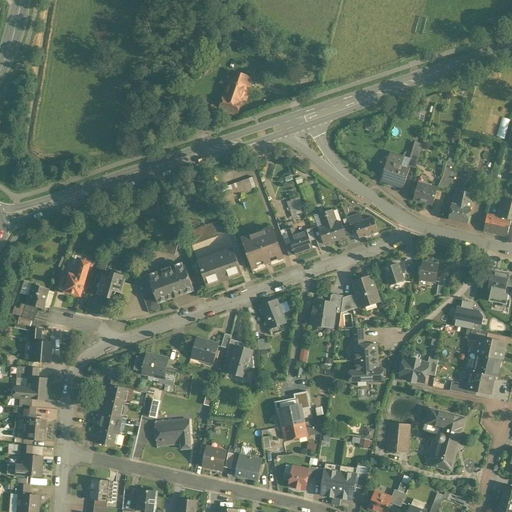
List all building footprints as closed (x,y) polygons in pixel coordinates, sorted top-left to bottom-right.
[(232,70),(218,109),(238,116),(251,77),(232,70)] [(423,144),(415,142),(410,161),(408,166),(416,169),(423,144)] [(402,159),(390,154),(387,161),(400,166),(402,159)] [(410,161),(402,159),(400,166),(407,168),(408,166),(410,161)] [(400,166),(387,161),(382,178),(395,183),(394,185),(403,188),(405,184),(410,169),(407,168),(400,166)] [(448,162),(444,177),(451,179),(453,171),(455,164),(448,162)] [(458,172),(453,171),(451,179),(448,191),(455,193),(456,190),(462,191),(464,179),(457,177),(458,172)] [(255,177),(219,190),(223,202),(259,189),(255,177)] [(451,179),(444,177),(444,179),(441,189),(448,191),(451,179)] [(496,182),(489,180),(485,194),(493,196),(496,182)] [(437,188),(419,183),(417,191),(414,200),(433,205),(438,189),(438,188),(437,188)] [(462,191),(456,190),(455,193),(453,204),(471,208),(474,194),(462,191)] [(511,198),(502,196),(497,216),(511,220),(511,219),(511,198)] [(299,197),(288,202),(293,216),(300,213),(298,208),(303,206),(299,197)] [(152,203),(151,205),(146,204),(144,212),(159,216),(162,208),(156,206),(157,204),(152,203)] [(453,204),(452,204),(449,220),(468,224),(471,208),(453,204)] [(333,209),(326,212),(330,225),(337,223),(333,209)] [(326,212),(319,214),(323,227),(330,225),(326,212)] [(361,213),(347,218),(353,234),(358,233),(355,223),(363,221),(361,213)] [(497,216),(488,214),(484,232),(507,237),(511,220),(497,216)] [(363,221),(355,223),(358,233),(360,239),(379,232),(373,217),(363,221)] [(223,220),(187,233),(192,246),(228,233),(223,220)] [(337,223),(330,225),(335,240),(346,236),(343,227),(341,221),(337,223)] [(320,228),(319,229),(324,244),(325,244),(335,240),(330,225),(323,227),(320,228)] [(352,235),(349,225),(343,227),(346,236),(346,237),(352,235)] [(319,226),(312,228),(315,235),(316,240),(319,248),(325,246),(325,244),(324,244),(319,229),(320,228),(319,226)] [(272,228),(243,239),(254,269),(283,258),(272,228)] [(289,229),(287,230),(290,237),(297,235),(295,228),(294,228),(289,229)] [(287,230),(287,229),(280,231),(285,245),(291,243),(289,238),(290,237),(287,230)] [(290,237),(289,238),(291,243),(295,254),(313,248),(311,242),(309,237),(307,232),(297,235),(290,237)] [(178,243),(161,238),(157,251),(175,256),(178,243)] [(291,243),(285,245),(289,256),(295,254),(291,243)] [(234,250),(198,263),(206,286),(216,283),(242,273),(234,250)] [(78,276),(70,273),(69,277),(65,290),(65,291),(81,296),(86,278),(90,263),(81,260),(80,266),(81,266),(78,276)] [(439,265),(423,262),(420,279),(436,282),(439,265)] [(107,265),(102,263),(98,274),(103,276),(104,276),(105,270),(107,265)] [(399,264),(384,269),(390,285),(404,281),(399,264)] [(185,266),(149,279),(152,286),(158,303),(159,303),(161,303),(166,301),(167,300),(186,293),(187,294),(193,292),(193,291),(194,290),(190,278),(185,266)] [(508,275),(492,271),(488,291),(505,294),(506,285),(508,275)] [(114,273),(112,278),(104,276),(103,276),(98,295),(110,298),(112,291),(121,293),(124,283),(126,276),(114,273)] [(58,288),(65,290),(69,277),(62,274),(58,288)] [(196,276),(190,278),(194,290),(201,288),(196,276)] [(371,277),(354,283),(357,294),(361,307),(379,301),(371,277)] [(32,284),(24,281),(20,294),(28,296),(32,284)] [(445,283),(439,281),(437,294),(443,295),(445,283)] [(124,283),(121,293),(119,300),(127,303),(134,286),(124,283)] [(50,289),(32,284),(28,296),(26,304),(38,308),(43,310),(49,290),(50,289)] [(152,286),(141,290),(149,313),(161,309),(159,303),(158,303),(152,286)] [(49,290),(43,310),(48,311),(54,292),(49,290)] [(344,296),(334,294),(331,296),(330,304),(334,305),(336,307),(336,308),(335,313),(341,314),(343,298),(344,296)] [(354,309),(361,307),(357,294),(350,296),(354,309)] [(350,296),(344,298),(343,298),(341,314),(341,313),(354,309),(350,296)] [(330,304),(326,304),(324,301),(324,302),(321,301),(319,298),(315,300),(312,322),(315,326),(316,326),(323,327),(326,324),(332,325),(333,325),(335,313),(336,308),(336,307),(334,305),(330,304)] [(278,299),(260,305),(265,321),(283,314),(278,299)] [(457,305),(454,325),(473,328),(474,324),(482,325),(484,312),(473,310),(474,302),(462,300),(461,306),(457,305)] [(24,311),(36,315),(38,308),(26,304),(24,311)] [(36,315),(24,311),(22,318),(23,318),(30,321),(34,322),(36,315)] [(283,314),(265,321),(268,328),(278,324),(286,321),(283,314)] [(28,327),(30,321),(23,318),(21,325),(28,327)] [(278,324),(268,328),(270,334),(284,330),(282,325),(279,326),(278,324)] [(323,327),(316,326),(322,333),(332,325),(326,324),(323,327)] [(41,329),(30,328),(28,341),(30,341),(31,341),(40,341),(41,329)] [(363,329),(352,330),(353,345),(366,345),(363,329)] [(488,333),(472,330),(470,339),(479,341),(480,338),(487,339),(488,333)] [(232,335),(225,334),(221,347),(228,349),(232,335)] [(259,349),(270,348),(269,338),(259,339),(259,349)] [(487,339),(480,338),(479,341),(476,354),(500,359),(502,360),(505,343),(487,339)] [(219,345),(196,339),(192,354),(200,356),(199,359),(214,363),(219,345)] [(238,341),(231,339),(228,349),(226,357),(233,359),(236,346),(237,346),(238,341)] [(40,341),(31,341),(30,341),(29,361),(49,363),(50,354),(51,342),(40,341)] [(366,345),(353,345),(355,371),(379,369),(378,344),(366,345)] [(237,346),(236,346),(233,359),(229,373),(241,376),(243,369),(247,369),(255,368),(253,357),(251,357),(253,351),(243,348),(237,346)] [(169,359),(147,354),(146,359),(143,372),(142,374),(160,378),(165,379),(167,368),(169,359)] [(500,359),(478,355),(475,372),(472,371),(496,376),(500,359)] [(146,359),(137,357),(134,370),(143,372),(146,359)] [(439,359),(430,357),(428,363),(429,364),(426,374),(435,376),(439,359)] [(412,360),(404,358),(400,378),(408,380),(408,381),(416,383),(416,381),(424,383),(426,374),(429,364),(428,363),(420,362),(421,360),(413,359),(412,360)] [(179,362),(169,359),(167,368),(177,370),(179,362)] [(106,366),(105,374),(116,376),(117,368),(106,366)] [(27,368),(17,367),(16,378),(18,378),(26,379),(26,375),(27,368)] [(39,368),(27,368),(26,375),(38,376),(39,368)] [(177,370),(167,368),(165,379),(160,378),(159,383),(173,386),(177,370)] [(355,371),(349,371),(350,382),(358,382),(371,381),(384,380),(384,369),(379,369),(355,371)] [(496,376),(472,371),(468,388),(476,390),(490,392),(493,376),(496,377),(496,376)] [(220,376),(214,374),(211,383),(213,384),(217,385),(220,376)] [(38,379),(29,378),(29,379),(29,389),(17,388),(15,388),(14,398),(19,398),(32,399),(47,400),(48,386),(45,386),(46,379),(38,379)] [(18,378),(17,388),(29,389),(29,379),(26,379),(18,378)] [(126,382),(112,379),(111,385),(124,388),(126,382)] [(371,381),(358,382),(358,389),(371,389),(371,381)] [(464,384),(452,381),(450,391),(475,396),(476,390),(468,388),(464,387),(464,384)] [(111,385),(109,384),(105,399),(126,404),(126,403),(124,403),(127,389),(129,389),(124,388),(111,385)] [(298,392),(269,398),(273,415),(280,413),(283,427),(304,422),(298,392)] [(32,399),(19,398),(19,406),(24,407),(31,407),(32,399)] [(160,401),(146,398),(142,415),(156,419),(157,417),(160,401)] [(102,414),(122,418),(123,418),(121,417),(124,404),(126,404),(105,399),(102,414)] [(31,407),(24,407),(23,418),(28,419),(35,419),(36,408),(31,407)] [(453,415),(430,409),(426,422),(427,422),(440,425),(450,428),(453,415)] [(122,418),(102,414),(98,428),(119,433),(119,432),(117,432),(120,418),(122,419),(122,418)] [(466,419),(453,415),(450,428),(448,432),(461,435),(466,419)] [(126,419),(122,418),(122,419),(120,418),(117,432),(119,432),(119,433),(123,434),(126,419)] [(35,419),(28,419),(28,423),(27,430),(24,430),(23,439),(43,441),(45,420),(35,419)] [(306,428),(308,435),(323,432),(320,419),(313,421),(314,427),(306,428)] [(189,420),(155,423),(157,446),(181,444),(182,449),(191,449),(189,420)] [(17,439),(23,439),(24,430),(27,430),(28,423),(19,422),(17,439)] [(304,422),(283,427),(286,440),(308,436),(308,435),(306,428),(304,422)] [(387,423),(379,422),(378,441),(385,442),(387,423)] [(411,424),(389,422),(386,450),(409,452),(411,424)] [(440,425),(427,422),(426,426),(424,427),(424,429),(425,431),(426,431),(428,430),(439,433),(440,433),(442,428),(440,425)] [(450,428),(440,425),(442,428),(440,433),(439,433),(438,433),(437,434),(436,435),(435,437),(435,438),(436,440),(437,441),(438,442),(440,443),(434,465),(450,470),(458,440),(460,441),(461,435),(448,432),(450,428)] [(119,433),(98,428),(95,443),(116,448),(116,447),(114,447),(117,433),(119,433)] [(374,438),(375,429),(367,428),(365,437),(374,438)] [(360,446),(372,448),(373,439),(353,436),(352,441),(361,443),(360,446)] [(32,446),(21,445),(20,455),(31,456),(32,446)] [(39,456),(43,457),(44,447),(32,446),(31,456),(39,456)] [(242,450),(240,456),(252,458),(254,450),(242,447),(242,450)] [(226,453),(206,449),(205,456),(202,467),(222,471),(226,453)] [(242,450),(236,449),(234,454),(231,469),(237,470),(240,456),(242,450)] [(234,454),(228,453),(225,468),(231,469),(234,454)] [(31,456),(20,455),(20,456),(23,456),(22,466),(21,466),(20,476),(40,477),(42,463),(39,462),(39,456),(31,456)] [(205,456),(199,455),(197,466),(202,467),(205,456)] [(240,456),(237,470),(236,474),(258,479),(261,463),(256,461),(256,459),(252,458),(240,456)] [(361,462),(359,473),(367,474),(370,464),(361,462)] [(357,469),(326,464),(325,470),(341,472),(357,475),(357,469)] [(309,470),(294,467),(289,486),(294,487),(294,488),(300,490),(300,489),(305,490),(307,480),(309,470)] [(318,469),(309,467),(309,470),(307,480),(316,482),(318,469)] [(325,470),(318,469),(316,482),(323,483),(325,470)] [(337,498),(341,472),(325,470),(323,483),(321,496),(337,498)] [(341,472),(337,498),(353,500),(353,495),(354,495),(357,475),(341,472)] [(367,474),(359,473),(357,488),(364,489),(367,474)] [(110,481),(94,480),(92,491),(91,490),(90,500),(94,500),(106,501),(108,501),(108,496),(110,483),(110,481)] [(410,484),(402,481),(398,490),(407,493),(410,484)] [(117,483),(110,483),(108,496),(116,496),(117,483)] [(29,485),(17,484),(16,494),(19,494),(22,495),(22,494),(28,495),(29,485)] [(511,485),(506,484),(501,500),(511,503),(511,485)] [(156,492),(140,490),(139,501),(138,501),(137,510),(154,511),(156,492)] [(381,492),(376,490),(369,508),(378,511),(385,511),(392,496),(381,492)] [(407,493),(398,490),(393,503),(401,506),(407,493)] [(446,492),(443,501),(449,503),(450,500),(452,494),(446,492)] [(16,494),(11,494),(9,511),(17,511),(19,499),(19,494),(16,494)] [(28,495),(22,494),(22,495),(22,500),(19,499),(17,511),(37,511),(39,496),(28,495)] [(470,501),(457,496),(455,502),(467,507),(470,501)] [(195,511),(196,501),(180,499),(179,510),(178,509),(177,511),(195,511)] [(414,500),(412,507),(424,511),(426,505),(414,500)] [(511,511),(511,503),(501,500),(497,511),(511,511)] [(437,511),(441,504),(435,501),(430,511),(437,511)]
